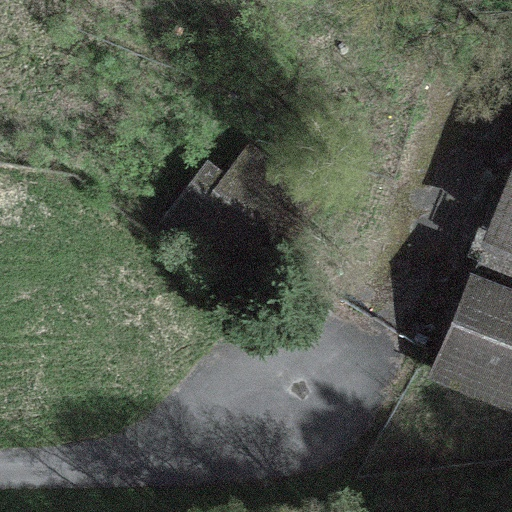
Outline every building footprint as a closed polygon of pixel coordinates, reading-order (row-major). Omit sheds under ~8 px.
[(225,166),(205,152),(158,217),(272,299),(343,202),(249,134),(225,166)] [(511,149),(486,216),(481,229),(511,240),(511,149)] [(511,277),(511,240),(481,229),(486,216),(479,213),(466,247),(479,252),(475,263),(511,277)] [(471,261),(427,373),(511,406),(511,277),(475,263),(471,261)] [(424,344),(428,335),(407,326),(403,334),(424,344)]
